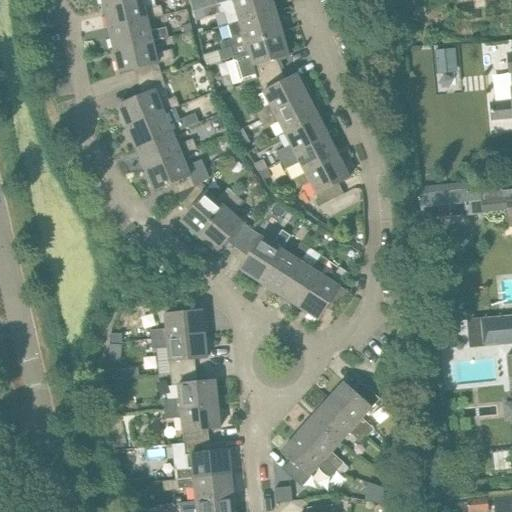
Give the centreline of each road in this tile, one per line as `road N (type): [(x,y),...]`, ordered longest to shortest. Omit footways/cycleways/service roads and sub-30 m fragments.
road 1 (residential): [(315,353),(354,324),(378,281),(378,232),(371,161),(303,0)]
road 2 (residential): [(248,317),(123,201),(92,148),(70,26),(54,0)]
road 3 (residential): [(53,511),(0,265)]
